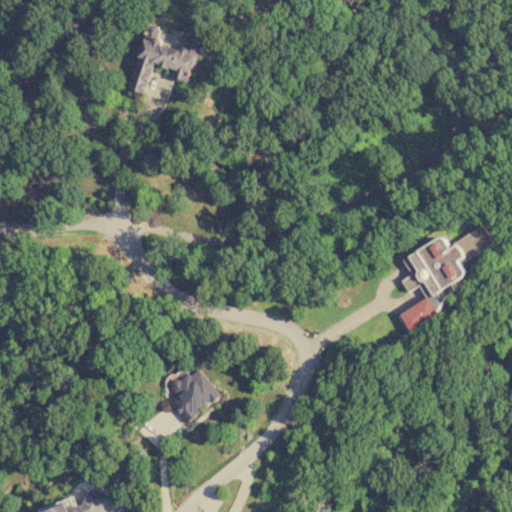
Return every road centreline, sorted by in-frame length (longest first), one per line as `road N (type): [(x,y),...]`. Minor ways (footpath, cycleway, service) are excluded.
road 1 (residential): [(187,511),(283,421),(303,356),(294,333),(181,297),(145,266),(119,227),(0,227)]
road 2 (residential): [(119,227),(122,154),(151,115),(160,83)]
